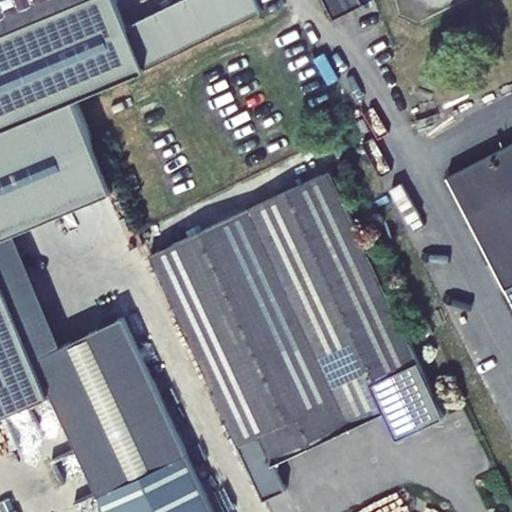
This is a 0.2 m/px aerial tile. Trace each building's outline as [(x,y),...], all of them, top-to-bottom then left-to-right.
[(0,0),(0,127),(27,117),(75,96),(262,10),(259,7),(256,0),(176,0),(128,22),(118,0),(0,0)] [(359,0),(323,0),(336,26),(369,10),(365,2),(362,4),(359,0)] [(27,117),(0,127),(0,236),(114,189),(75,96),(27,117)] [(511,143),(449,176),(511,297),(511,143)] [(331,170),(151,253),(266,499),(286,489),(273,462),(385,409),(398,436),(445,415),(331,170)] [(16,233),(0,239),(0,264),(111,511),(216,511),(125,316),(62,342),(16,233)] [(0,271),(0,413),(48,394),(51,392),(0,271)]
